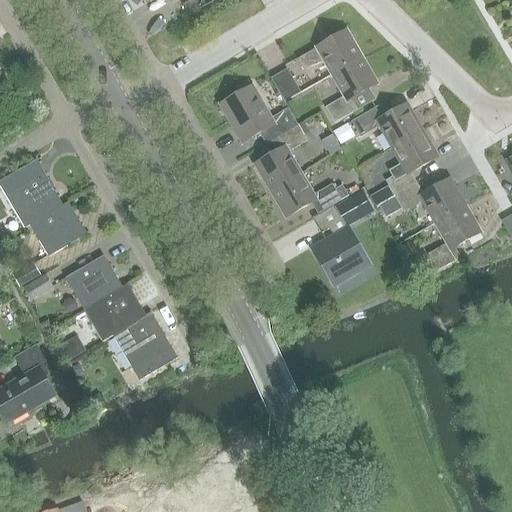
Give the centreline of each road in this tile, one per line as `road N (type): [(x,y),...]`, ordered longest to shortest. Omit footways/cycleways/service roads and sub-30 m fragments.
road 1 (tertiary): [(324,511),(246,324),(116,100)]
road 2 (residential): [(183,327),(65,121)]
road 3 (residential): [(273,270),(161,84)]
road 4 (residential): [(371,0),(495,117),(511,108)]
road 5 (residential): [(161,84),(302,0)]
road 6 (residential): [(65,121),(0,9)]
